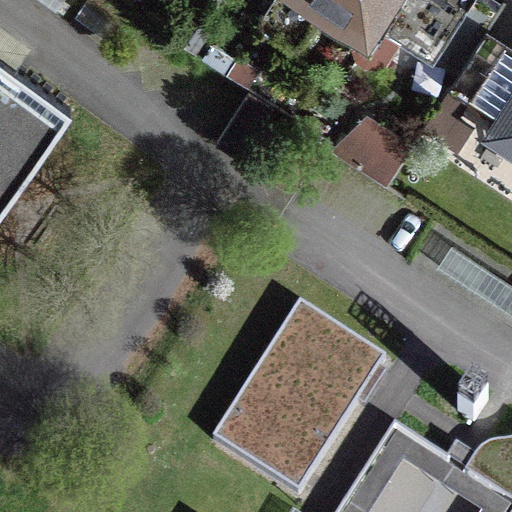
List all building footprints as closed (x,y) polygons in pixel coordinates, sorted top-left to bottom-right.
[(272,0),(376,63),(396,31),(459,70),(480,35),(497,8),(484,0),(272,0)] [(511,54),(480,35),(459,70),(447,89),(497,119),(484,141),(511,158),(511,54)] [(0,204),(71,105),(0,54),(0,204)] [(247,89),(215,139),(241,156),(274,106),(247,89)] [(366,103),(340,143),(391,177),(418,137),(366,103)] [(511,280),(452,241),(437,263),(511,313),(511,280)] [(387,359),(299,303),(213,435),(301,492),(368,389),(387,359)] [(484,399),(471,390),(455,412),(469,421),(484,399)] [(341,511),(309,511),(298,505),(293,511),(511,511),(511,439),(500,441),(484,448),(474,468),(463,461),(395,423),(341,511)]
